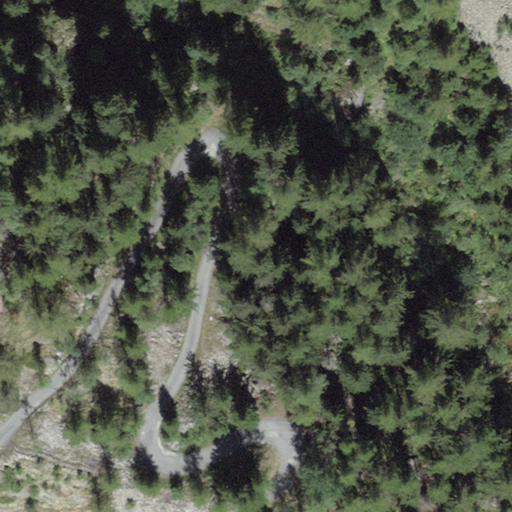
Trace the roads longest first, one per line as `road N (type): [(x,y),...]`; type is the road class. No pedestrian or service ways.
road 1 (track): [(240,511),(281,485),(290,463),(285,434),(242,436),(174,468),(151,445),(180,377),(230,204),(233,169),(224,148),(210,144),(189,160),(86,348),(0,436)]
road 2 (track): [(0,316),(15,303),(10,196),(0,191)]
